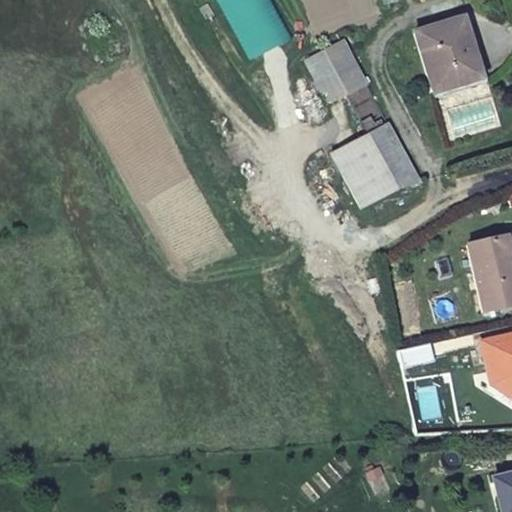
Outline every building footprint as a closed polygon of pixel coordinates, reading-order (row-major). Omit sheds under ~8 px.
[(430,91),(476,77),(460,20),(413,35),(430,91)] [(300,60),(324,105),(363,86),(339,42),(300,60)] [(418,182),(386,123),(330,154),(360,209),(396,189),(418,182)] [(508,262),(511,261),(511,260),(511,231),(501,235),(508,262)] [(511,304),(511,262),(511,261),(508,262),(501,235),(466,243),(481,310),(511,304)] [(511,334),(483,341),(489,369),(511,384),(511,334)] [(511,511),(511,473),(491,479),(499,511),(511,511)]
